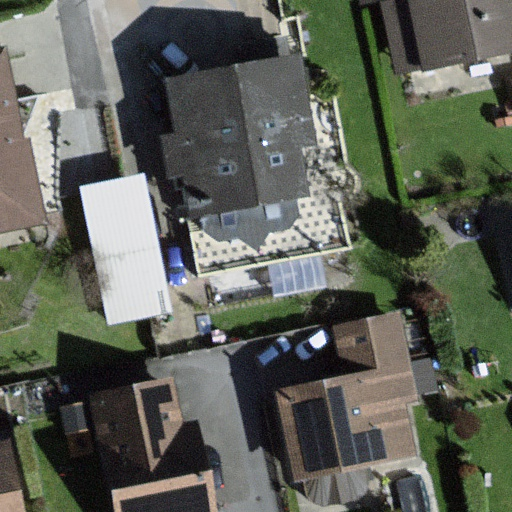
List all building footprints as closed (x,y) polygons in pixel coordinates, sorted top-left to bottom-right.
[(511,43),(511,0),(387,0),(402,68),(511,43)] [(0,51),(0,228),(46,220),(30,141),(23,142),(5,50),(0,51)] [(316,137),(302,55),(177,77),(188,133),(169,136),(175,170),(190,167),(199,215),(211,212),(213,227),(297,212),(294,194),(310,191),(301,139),(316,137)] [(105,312),(167,305),(151,164),(90,171),(105,312)] [(347,503),(360,497),(367,485),(362,462),(415,451),(404,397),(414,395),(397,314),(337,326),(347,376),(283,389),(302,479),(311,477),(315,499),(321,506),(347,503)] [(95,396),(119,511),(218,511),(200,422),(183,425),(174,380),(95,396)] [(0,511),(22,511),(8,446),(0,447),(0,511)]
